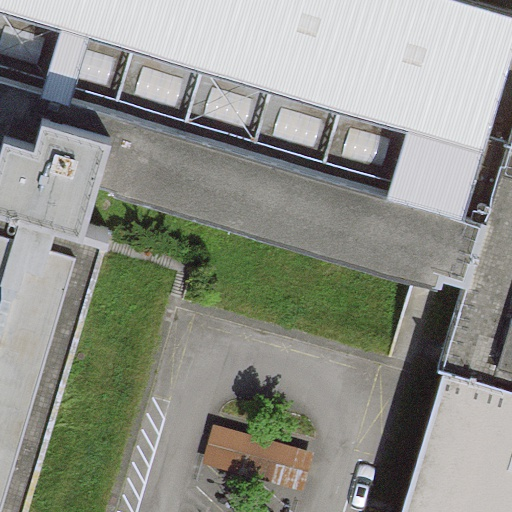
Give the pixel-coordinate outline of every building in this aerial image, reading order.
[(450,268),(505,88),(511,66),(511,9),(481,0),(0,0),(0,148),(104,182),(445,285),(450,268)] [(511,66),(505,88),(450,268),(464,272),(444,353),(511,371),(511,66)] [(104,182),(0,148),(0,511),(29,511),(117,228),(91,223),(104,182)] [(396,511),(511,511),(511,371),(444,353),(396,511)] [(256,475),(304,489),(315,449),(267,436),(215,421),(204,460),(256,475)]
